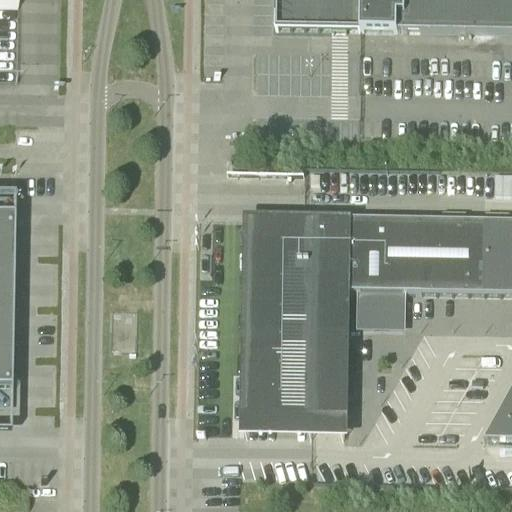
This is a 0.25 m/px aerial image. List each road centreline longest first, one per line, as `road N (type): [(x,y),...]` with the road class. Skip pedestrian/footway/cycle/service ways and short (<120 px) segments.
road 1 (tertiary): [(97,99),(91,511)]
road 2 (tertiary): [(159,511),(163,99)]
